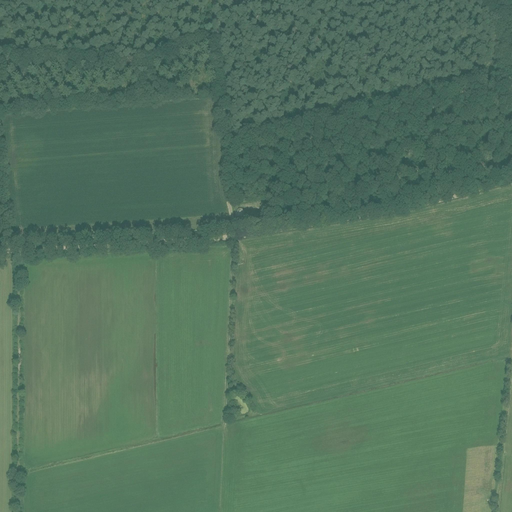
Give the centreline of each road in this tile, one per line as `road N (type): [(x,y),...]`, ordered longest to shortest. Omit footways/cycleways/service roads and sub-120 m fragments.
road 1 (track): [(0,252),(234,237),(393,211),(511,180)]
road 2 (track): [(18,511),(20,251)]
road 3 (track): [(234,237),(219,0)]
